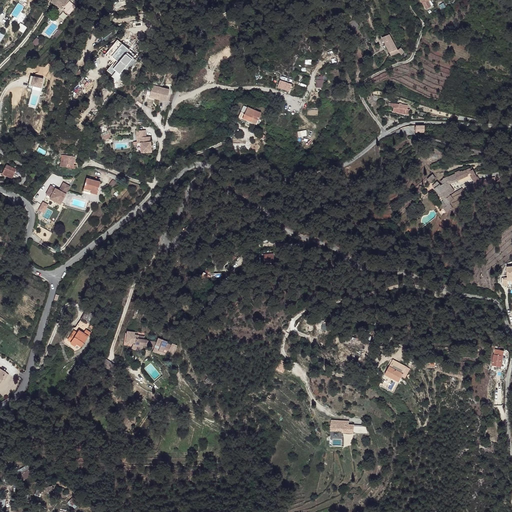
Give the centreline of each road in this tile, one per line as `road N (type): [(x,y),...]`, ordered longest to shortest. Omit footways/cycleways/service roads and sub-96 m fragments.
road 1 (unclassified): [(511,337),(503,314),(469,294),(338,253),(221,195),(167,238),(199,163)]
road 2 (unclassified): [(511,122),(403,126),(354,160),(321,171),(199,163)]
road 3 (unclassified): [(0,407),(20,401),(27,388),(56,275)]
road 4 (unknown): [(422,33),(407,60),(361,85),(363,104),(388,134)]
road 5 (unknown): [(114,353),(132,291),(167,238)]
road 6 (unknown): [(30,231),(66,253),(114,191)]
road 7 (unclassified): [(149,199),(56,275)]
